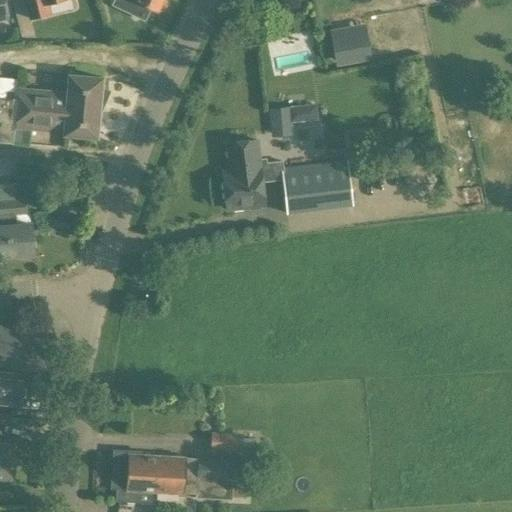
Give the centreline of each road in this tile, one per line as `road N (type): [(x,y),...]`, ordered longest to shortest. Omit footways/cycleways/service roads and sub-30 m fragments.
road 1 (tertiary): [(94,288),(124,195),(210,0)]
road 2 (tertiary): [(64,511),(94,288)]
